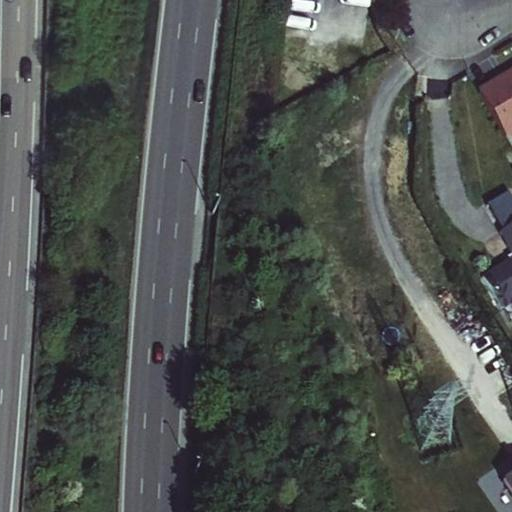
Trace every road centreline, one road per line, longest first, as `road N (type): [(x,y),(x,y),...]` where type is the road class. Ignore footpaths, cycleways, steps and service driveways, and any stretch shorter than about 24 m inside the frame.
road 1 (motorway): [(149,511),(155,355),(191,0)]
road 2 (trunk): [(0,405),(18,0)]
